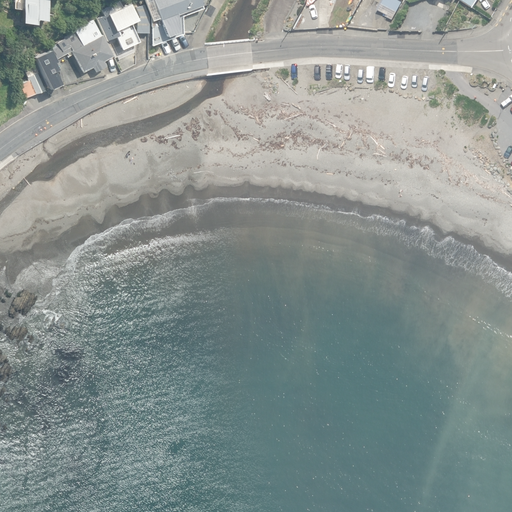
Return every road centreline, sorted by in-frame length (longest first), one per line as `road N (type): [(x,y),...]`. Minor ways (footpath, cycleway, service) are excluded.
road 1 (unclassified): [(511,49),(252,52)]
road 2 (unclassified): [(208,57),(142,74),(50,114),(0,149)]
